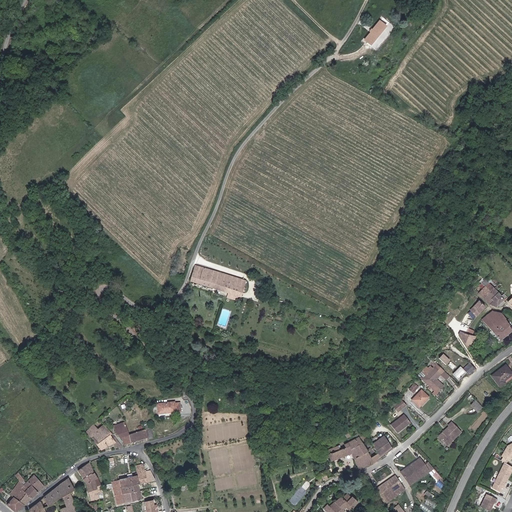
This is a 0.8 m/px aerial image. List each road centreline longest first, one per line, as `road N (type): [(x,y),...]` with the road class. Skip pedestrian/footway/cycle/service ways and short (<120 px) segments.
road 1 (unclassified): [(366,0),(336,49),(243,144),(183,288),(147,308),(114,288),(101,291),(190,402)]
road 2 (track): [(228,0),(111,112)]
road 3 (residential): [(511,350),(410,442)]
road 4 (residential): [(134,449),(93,456),(20,511)]
road 5 (residential): [(410,442),(372,469),(331,481),(307,511)]
